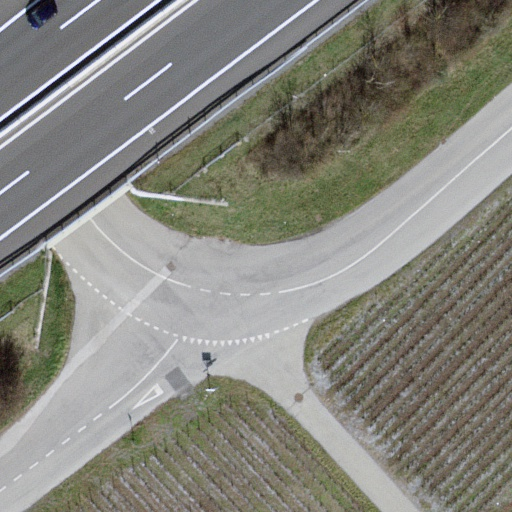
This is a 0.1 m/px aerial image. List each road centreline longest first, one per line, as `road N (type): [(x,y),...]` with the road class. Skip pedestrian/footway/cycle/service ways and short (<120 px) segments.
road 1 (unclassified): [(203,289),(245,295),(308,285),(358,259),(511,125)]
road 2 (motorway): [(0,192),(256,0)]
road 3 (unclassified): [(203,289),(153,368),(0,484)]
road 4 (unclassified): [(203,289),(145,268),(88,220),(0,122)]
road 5 (motorway): [(96,0),(0,72)]
